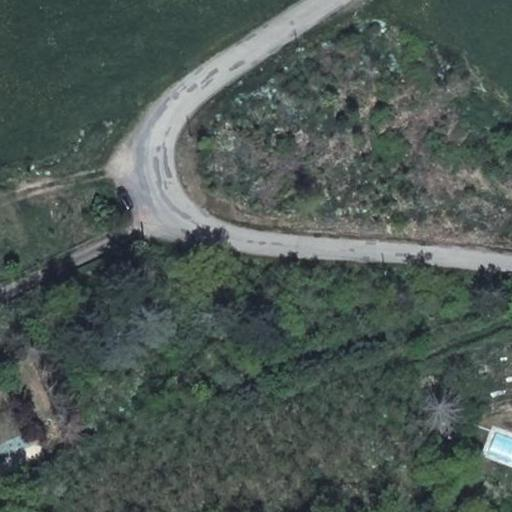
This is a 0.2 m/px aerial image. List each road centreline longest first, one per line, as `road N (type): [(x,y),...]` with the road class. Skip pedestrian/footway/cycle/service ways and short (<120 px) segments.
road 1 (unclassified): [(511,272),(242,248),(174,213)]
road 2 (unclassified): [(174,213),(154,144),(210,75),(329,0)]
road 3 (unclassified): [(174,213),(78,267),(0,295)]
